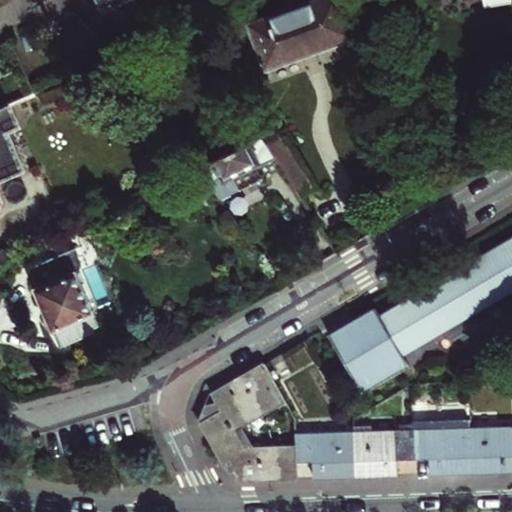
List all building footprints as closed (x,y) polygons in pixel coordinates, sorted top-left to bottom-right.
[(100,0),(105,9),(124,0),(100,0)] [(353,37),(339,0),(317,0),(249,25),(265,69),(353,37)] [(8,133),(21,128),(11,104),(0,108),(0,209),(3,202),(0,195),(0,181),(24,172),(8,133)] [(274,155),(287,147),(275,129),(262,137),(274,155)] [(274,155),(262,137),(201,167),(220,199),(263,178),(258,168),(276,159),(274,155)] [(276,159),(301,198),(314,190),(287,147),(274,155),(276,159)] [(329,334),(362,390),(409,363),(404,354),(511,290),(511,237),(380,315),(375,307),(329,334)] [(14,259),(9,248),(0,251),(0,260),(2,265),(14,259)] [(35,288),(61,347),(95,332),(93,328),(100,325),(76,271),(79,264),(72,248),(46,259),(47,262),(32,269),(39,286),(35,288)] [(239,477),(239,480),(298,477),(297,461),(296,447),(253,448),(252,446),(247,449),(235,428),(285,400),(265,364),(211,395),(202,421),(226,463),(230,461),(239,477)] [(511,427),(470,429),(472,471),(511,470),(511,427)] [(472,471),(470,429),(412,431),(413,458),(429,457),(429,473),(472,471)] [(397,458),(413,458),(412,431),(354,433),(355,475),(398,474),(397,458)] [(355,475),(354,433),(296,435),(296,447),(297,461),(312,461),(313,477),(355,475)]
